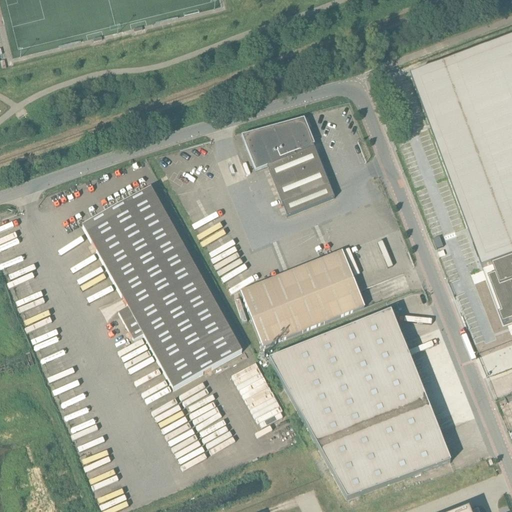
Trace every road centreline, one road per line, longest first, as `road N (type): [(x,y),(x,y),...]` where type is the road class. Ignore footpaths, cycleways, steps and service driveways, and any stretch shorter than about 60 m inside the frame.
road 1 (unclassified): [(511,472),(355,82),(0,198)]
road 2 (track): [(355,82),(511,24)]
